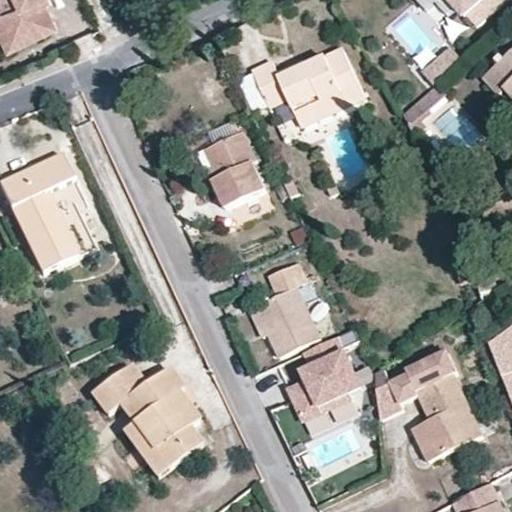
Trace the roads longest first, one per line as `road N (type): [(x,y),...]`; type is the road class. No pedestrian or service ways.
road 1 (residential): [(299,511),(87,76)]
road 2 (residential): [(87,76),(239,0)]
